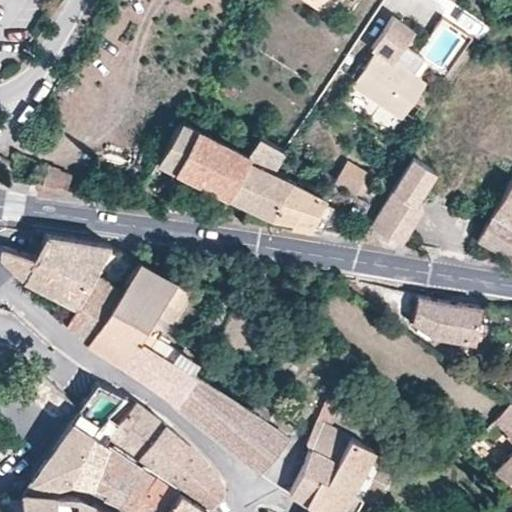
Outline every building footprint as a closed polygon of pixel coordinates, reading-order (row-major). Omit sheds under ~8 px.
[(414,73),(394,60),(404,44),(415,29),(393,14),(371,47),(375,50),(352,84),(402,117),(426,81),(414,73)] [(425,58),(404,44),(394,60),(414,73),(425,58)] [(224,191),(243,152),(177,118),(153,158),(224,191)] [(318,194),(319,192),(270,165),(283,144),(258,129),(254,135),(243,152),(224,191),(244,201),(237,213),(304,223),(318,194)] [(414,200),(433,167),(410,154),(370,222),(393,235),(414,200)] [(356,194),(369,173),(347,160),(334,182),(356,194)] [(67,188),(72,174),(48,165),(42,184),(67,188)] [(511,179),(492,211),(511,224),(511,179)] [(304,223),(316,225),(327,199),(318,194),(304,223)] [(400,239),(421,204),(414,200),(393,235),(400,239)] [(511,224),(492,211),(477,235),(511,258),(511,224)] [(138,260),(109,244),(109,243),(47,233),(36,256),(2,245),(0,252),(25,278),(34,262),(65,278),(57,295),(77,305),(69,322),(87,340),(138,260)] [(170,320),(190,288),(138,260),(87,340),(175,400),(192,372),(199,361),(158,334),(163,327),(150,319),(155,311),(170,320)] [(65,278),(34,262),(25,278),(57,295),(65,278)] [(474,341),(480,304),(416,293),(411,320),(433,335),(474,341)] [(274,333),(232,312),(217,341),(260,362),(274,333)] [(253,411),(192,372),(175,400),(176,401),(174,403),(259,473),(288,436),(265,420),(259,415),(253,411)] [(53,479),(67,473),(87,432),(94,437),(126,392),(95,373),(78,401),(58,431),(22,486),(52,491),(53,479)] [(134,398),(126,392),(94,437),(87,432),(67,473),(86,480),(104,442),(107,437),(134,398)] [(332,426),(341,405),(324,396),(316,418),(332,426)] [(134,398),(107,437),(129,452),(135,455),(161,420),(134,398)] [(511,403),(508,399),(492,417),(511,436),(511,403)] [(273,408),(261,400),(253,411),(259,415),(265,420),(273,408)] [(350,492),(373,447),(332,426),(316,418),(306,441),(309,448),(290,493),(314,508),(317,509),(321,511),(355,511),(363,497),(350,492)] [(149,464),(182,487),(206,502),(219,482),(187,439),(161,420),(135,455),(149,464)] [(106,492),(126,457),(104,442),(86,480),(101,486),(101,490),(106,492)] [(511,449),(494,468),(510,480),(511,482),(511,449)] [(146,469),(126,457),(106,492),(127,504),(146,469)] [(161,511),(179,490),(146,469),(127,504),(140,511),(161,511)] [(17,493),(18,511),(89,511),(89,500),(76,495),(66,493),(52,491),(22,486),(17,493)] [(204,511),(202,509),(203,507),(179,490),(161,511),(204,511)] [(115,511),(89,500),(89,511),(115,511)]
